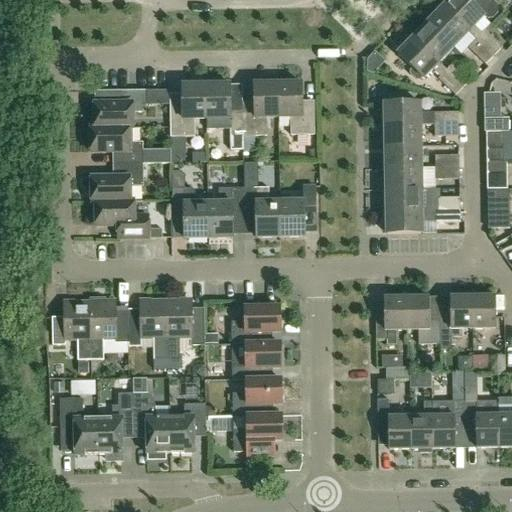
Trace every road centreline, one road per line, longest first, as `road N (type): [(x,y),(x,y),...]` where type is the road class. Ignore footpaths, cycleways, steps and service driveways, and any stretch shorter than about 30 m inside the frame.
road 1 (residential): [(315,269),(74,272),(62,265),(62,72),(70,64),(149,63)]
road 2 (residential): [(476,265),(475,93),(511,55)]
road 3 (residential): [(511,501),(347,503),(321,494)]
road 4 (residential): [(321,494),(317,315)]
road 5 (unknown): [(252,507),(242,497),(93,499)]
road 6 (residential): [(315,269),(476,265)]
road 7 (residential): [(149,63),(310,59)]
road 8 (residential): [(147,4),(308,0)]
